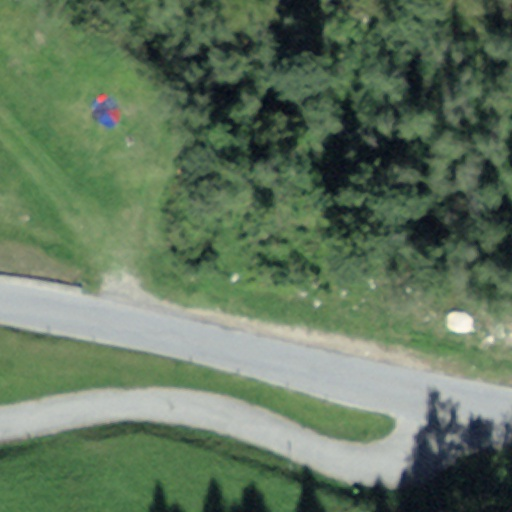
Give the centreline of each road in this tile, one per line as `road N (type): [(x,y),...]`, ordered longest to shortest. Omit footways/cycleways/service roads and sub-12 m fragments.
road 1 (unclassified): [(511,413),(0,304)]
road 2 (track): [(0,431),(136,404),(402,466),(457,405)]
